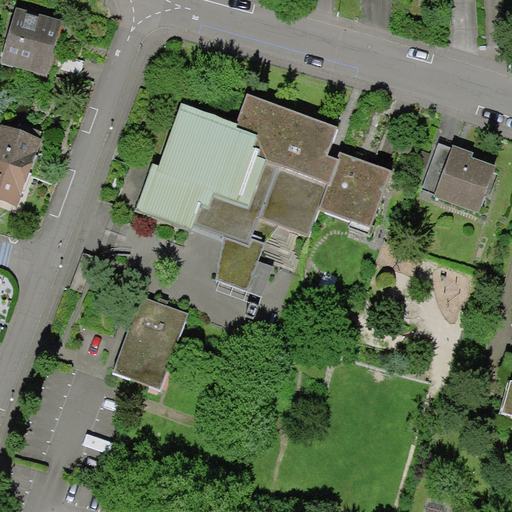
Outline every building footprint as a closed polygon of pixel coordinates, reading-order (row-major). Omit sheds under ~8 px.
[(61,26),(14,12),(0,58),(0,67),(47,82),(50,73),(76,81),(80,66),(51,57),(61,26)] [(372,226),(390,173),(363,163),(341,155),(337,161),(328,157),(337,129),(246,97),(236,127),(180,105),(159,167),(153,164),(136,211),(190,232),(196,223),(210,228),(225,233),(215,281),(261,298),(272,268),(259,263),(265,247),(248,242),(256,220),(283,230),(306,238),(319,209),(372,226)] [(42,138),(1,123),(0,126),(0,199),(18,206),(42,138)] [(433,155),(421,151),(416,163),(429,167),(420,192),(431,196),(430,200),(478,218),(495,173),(469,164),(472,156),(437,143),(433,155)] [(189,314),(140,297),(128,333),(113,373),(161,390),(189,314)] [(511,380),(510,380),(501,413),(511,415),(511,380)]
